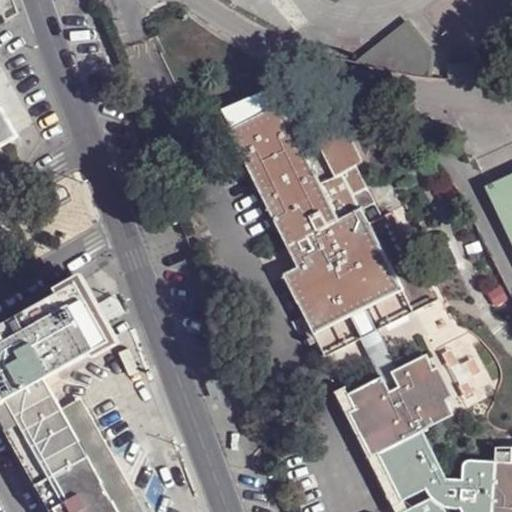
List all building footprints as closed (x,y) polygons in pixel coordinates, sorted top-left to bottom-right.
[(392,66),(427,51),(415,23),(380,38),(392,66)] [(281,103),(227,129),(287,246),(295,241),(306,262),(298,266),(284,273),(315,333),(326,355),(363,337),(355,322),(369,315),(376,330),(436,299),(404,235),(385,198),(360,208),(352,194),(368,186),(355,162),(363,158),(344,121),(315,136),(334,174),(320,181),(281,103)] [(0,146),(1,147),(19,136),(2,107),(0,108),(0,146)] [(511,178),(485,191),(511,249),(511,178)] [(40,197),(45,210),(71,199),(68,188),(57,184),(45,189),(40,197)] [(287,246),(298,266),(306,262),(295,241),(287,246)] [(79,284),(83,275),(58,289),(60,295),(79,284)] [(122,344),(83,275),(79,284),(112,342),(122,344)] [(0,405),(45,379),(93,353),(112,342),(79,284),(60,295),(0,328),(0,405)] [(355,322),(363,337),(376,330),(369,315),(355,322)] [(122,344),(112,342),(93,353),(97,359),(122,344)] [(399,385),(350,410),(373,454),(387,448),(411,495),(444,479),(451,492),(470,493),(470,502),(474,511),(511,511),(511,455),(500,456),(469,456),(470,476),(453,477),(425,428),(456,412),(426,352),(391,370),(399,385)] [(119,511),(61,409),(45,379),(0,405),(0,420),(52,511),(119,511)] [(61,409),(119,511),(144,511),(139,503),(126,480),(113,457),(105,442),(80,399),(61,409)] [(511,440),(500,441),(500,456),(511,455),(511,440)] [(388,511),(387,508),(378,511),(458,511),(452,500),(440,492),(399,511),(388,511)]
